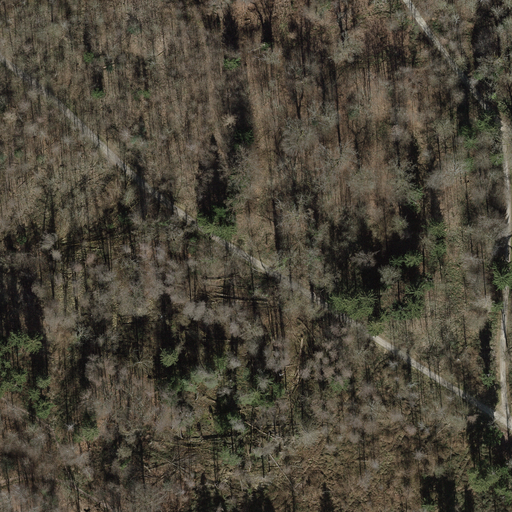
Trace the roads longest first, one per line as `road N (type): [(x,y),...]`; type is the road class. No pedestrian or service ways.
road 1 (track): [(0,57),(180,214),(511,426)]
road 2 (track): [(509,424),(502,124),(406,0)]
